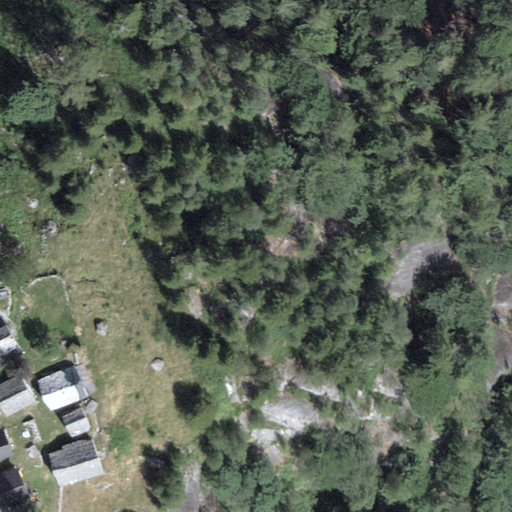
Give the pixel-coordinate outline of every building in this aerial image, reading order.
[(0,363),(22,351),(7,325),(0,328),(0,363)] [(72,362),(34,379),(48,410),(87,393),(72,362)] [(35,398),(19,374),(0,385),(0,406),(6,416),(35,398)] [(79,407),(54,419),(63,436),(88,424),(79,407)] [(0,458),(13,454),(5,431),(0,433),(0,458)] [(90,434),(45,454),(60,489),(105,469),(90,434)] [(0,504),(28,494),(18,466),(0,472),(0,504)]
